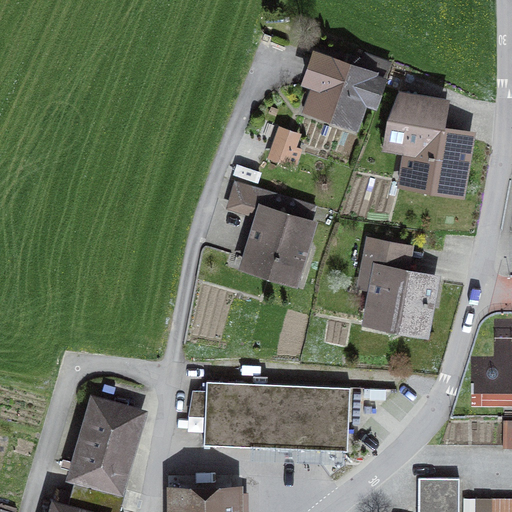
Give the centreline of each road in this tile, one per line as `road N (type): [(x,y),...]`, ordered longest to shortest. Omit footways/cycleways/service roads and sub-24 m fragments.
road 1 (unclassified): [(334,511),(423,429),(443,396),(495,195),(507,0)]
road 2 (residential): [(148,511),(203,212),(270,44)]
